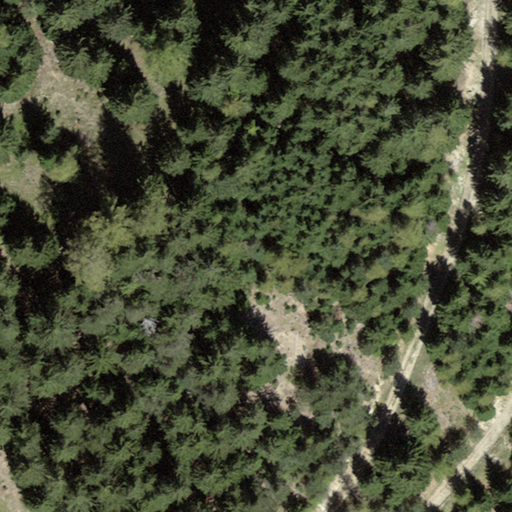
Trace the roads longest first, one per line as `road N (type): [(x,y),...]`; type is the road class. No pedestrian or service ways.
road 1 (track): [(495,0),(484,151),(468,221),(397,404),(332,511)]
road 2 (track): [(431,511),(511,411)]
